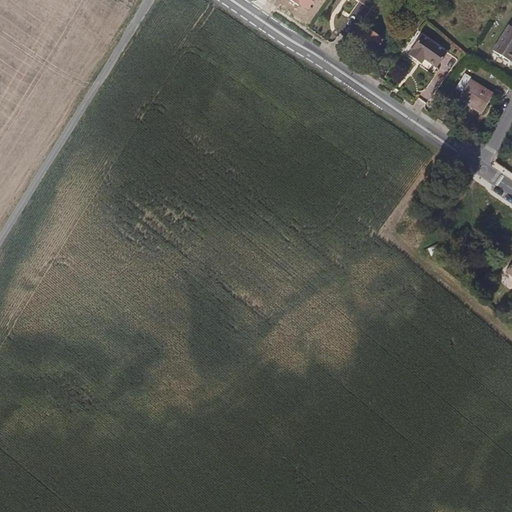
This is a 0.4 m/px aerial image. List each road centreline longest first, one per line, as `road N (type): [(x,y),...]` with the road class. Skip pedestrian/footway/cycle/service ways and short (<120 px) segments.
road 1 (tertiary): [(480,165),(238,0)]
road 2 (track): [(144,0),(0,234)]
